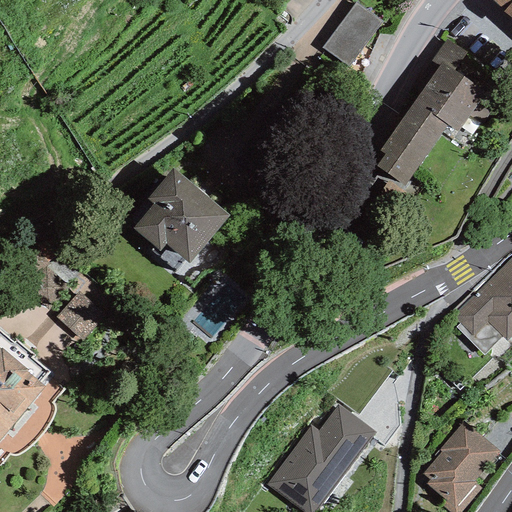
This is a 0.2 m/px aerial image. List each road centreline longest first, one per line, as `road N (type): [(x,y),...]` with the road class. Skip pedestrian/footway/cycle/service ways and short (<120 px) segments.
road 1 (unclassified): [(438,0),(254,343),(143,449),(142,474),(156,492),(183,491),(275,374),(511,230)]
road 2 (residential): [(0,262),(222,100),(323,0)]
